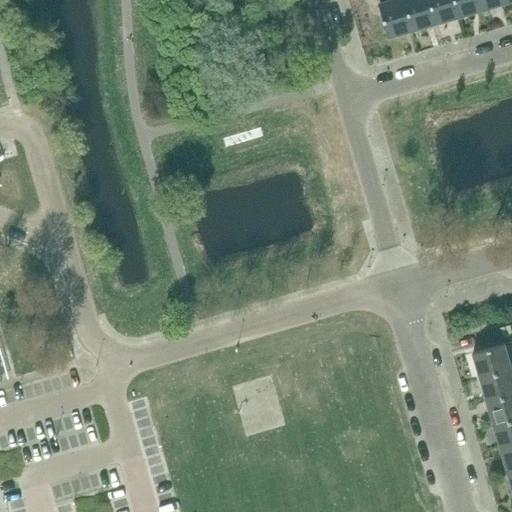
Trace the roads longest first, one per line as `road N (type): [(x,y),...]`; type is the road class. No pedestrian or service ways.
road 1 (residential): [(399,285),(148,356),(116,355),(89,333),(62,245)]
road 2 (residential): [(460,511),(399,285)]
road 3 (residential): [(399,285),(348,102)]
road 4 (residential): [(348,102),(511,53)]
road 5 (residential): [(62,245),(33,137),(17,125),(0,129)]
